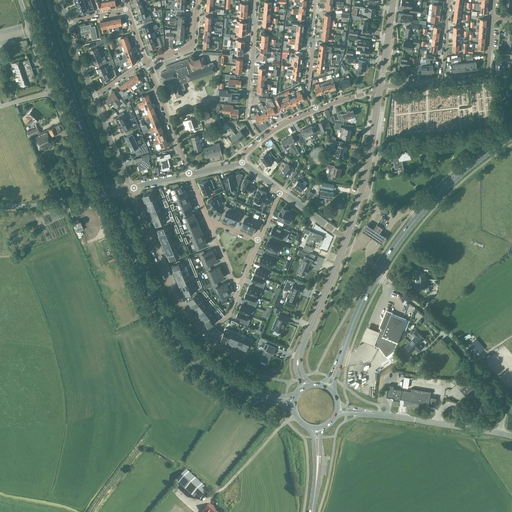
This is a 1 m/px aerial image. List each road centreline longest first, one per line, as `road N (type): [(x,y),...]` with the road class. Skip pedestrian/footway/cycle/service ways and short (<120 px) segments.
road 1 (primary): [(327,388),(389,255),(446,186),(511,136)]
road 2 (primary): [(294,403),(234,386),(178,341),(107,191)]
road 3 (primary): [(107,191),(37,0)]
road 4 (track): [(92,511),(141,444),(217,492)]
road 5 (residential): [(206,334),(176,299),(130,188)]
road 6 (tertiary): [(500,434),(336,410)]
road 7 (tertiary): [(303,388),(299,352),(346,238)]
road 8 (residential): [(258,140),(245,115),(255,0)]
road 9 (tertiary): [(346,238),(376,112)]
road 10 (unclassified): [(500,434),(496,391),(442,331)]
road 11 (residential): [(188,175),(145,61)]
